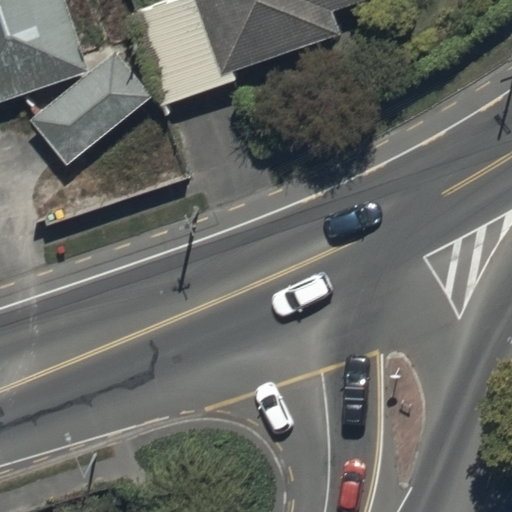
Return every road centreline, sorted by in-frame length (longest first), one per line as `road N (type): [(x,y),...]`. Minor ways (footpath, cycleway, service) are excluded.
road 1 (secondary): [(0,383),(146,331),(354,240)]
road 2 (tertiary): [(354,240),(403,398),(396,499)]
road 3 (secondary): [(511,307),(396,499)]
road 4 (secondary): [(511,152),(354,240)]
